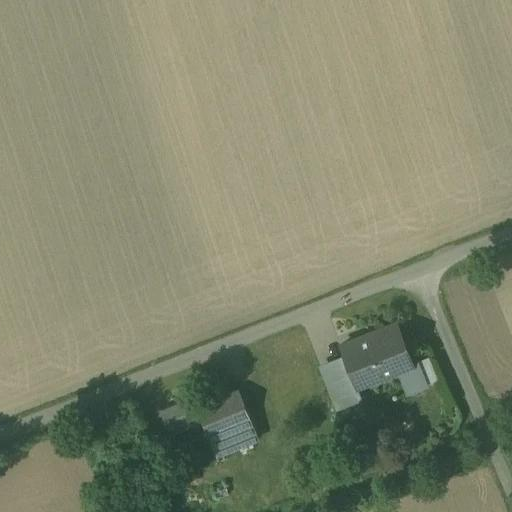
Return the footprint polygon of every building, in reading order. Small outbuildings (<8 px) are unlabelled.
[(412,362),(396,322),(340,345),(346,359),(356,386),(401,368),(413,364),(412,362)] [(346,359),(321,369),(337,407),(361,397),(356,386),(346,359)] [(417,360),(412,362),(413,364),(401,368),(409,389),(426,383),(417,360)] [(241,391),(198,407),(206,428),(217,455),(259,439),(241,391)] [(206,428),(198,407),(195,399),(165,411),(176,439),(206,428)]
